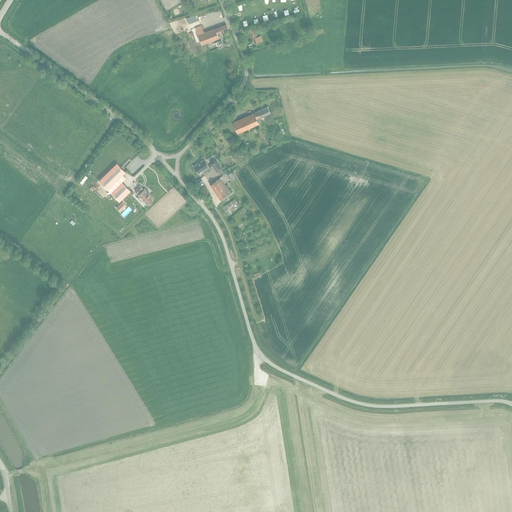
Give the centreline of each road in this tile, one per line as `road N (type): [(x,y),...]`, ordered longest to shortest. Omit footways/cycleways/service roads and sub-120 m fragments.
road 1 (unclassified): [(511,404),(373,406),(272,364),(255,346),(222,237),(177,177)]
road 2 (unclassified): [(158,155),(0,31)]
road 3 (unclassified): [(178,155),(246,73),(220,0)]
